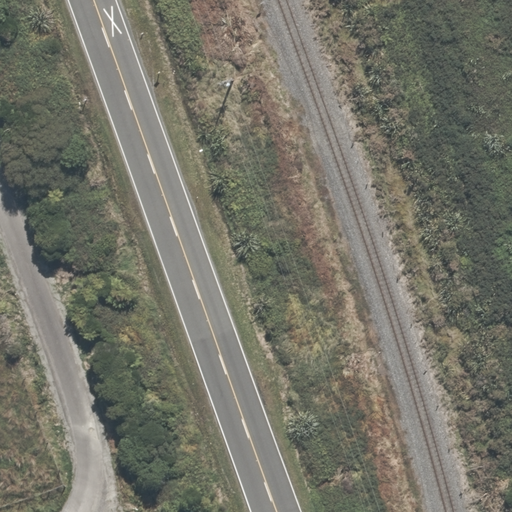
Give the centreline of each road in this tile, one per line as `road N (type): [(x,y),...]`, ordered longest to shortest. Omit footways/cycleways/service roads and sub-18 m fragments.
road 1 (primary): [(277,511),(94,0)]
road 2 (unknown): [(0,245),(63,403),(69,438),(47,480),(0,510)]
